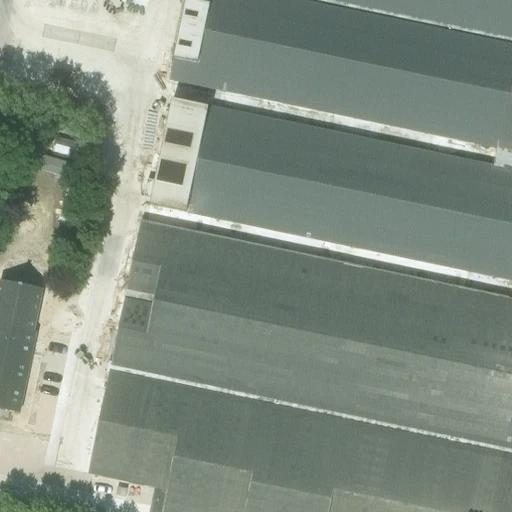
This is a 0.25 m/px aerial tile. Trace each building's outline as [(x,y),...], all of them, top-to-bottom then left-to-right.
[(511,0),(186,0),(169,82),(497,150),(493,167),(493,168),(511,172),(511,0)] [(166,130),(150,206),(511,282),(511,294),(511,301),(511,172),(493,168),(493,167),(475,163),(172,100),(166,130)] [(66,177),(70,165),(43,156),(40,168),(66,177)] [(100,412),(87,475),(155,489),(150,511),(511,511),(511,301),(140,224),(125,292),(126,293),(124,299),(110,366),(113,367),(111,374),(108,373),(100,412)] [(0,325),(32,332),(41,290),(0,281),(0,283),(0,325)] [(0,410),(18,414),(35,333),(32,332),(0,325),(0,410)]
